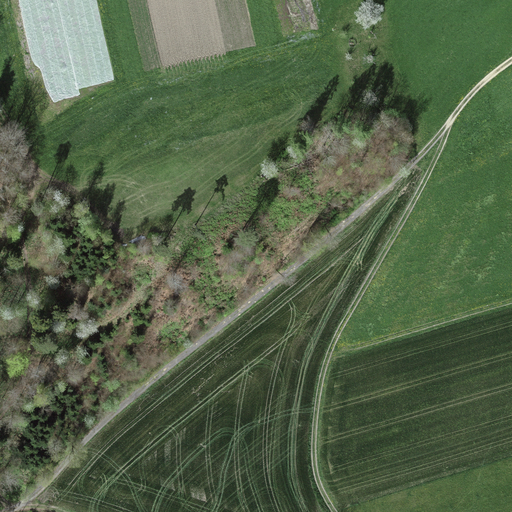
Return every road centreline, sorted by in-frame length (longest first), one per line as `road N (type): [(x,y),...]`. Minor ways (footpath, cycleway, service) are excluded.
road 1 (track): [(18,505),(138,390),(282,281),(511,58)]
road 2 (track): [(332,511),(313,485),(318,374),(424,185),(452,117)]
